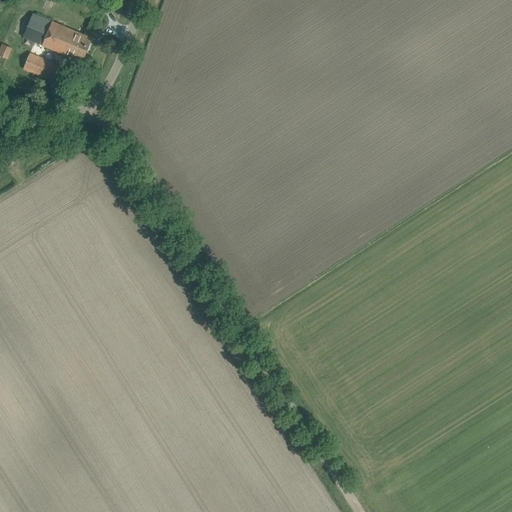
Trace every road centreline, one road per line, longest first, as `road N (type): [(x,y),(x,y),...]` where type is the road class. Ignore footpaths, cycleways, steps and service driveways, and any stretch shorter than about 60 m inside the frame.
road 1 (track): [(355,511),(93,106)]
road 2 (unclassified): [(0,165),(93,106),(141,0)]
